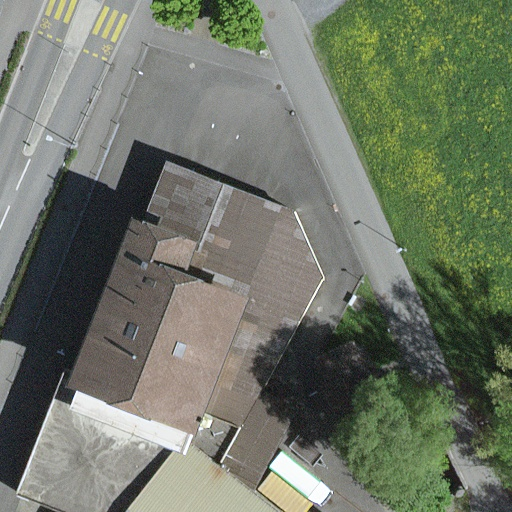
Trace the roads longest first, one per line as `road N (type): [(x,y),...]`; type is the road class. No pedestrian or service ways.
road 1 (unclassified): [(495,511),(268,0)]
road 2 (primary): [(90,0),(0,220)]
